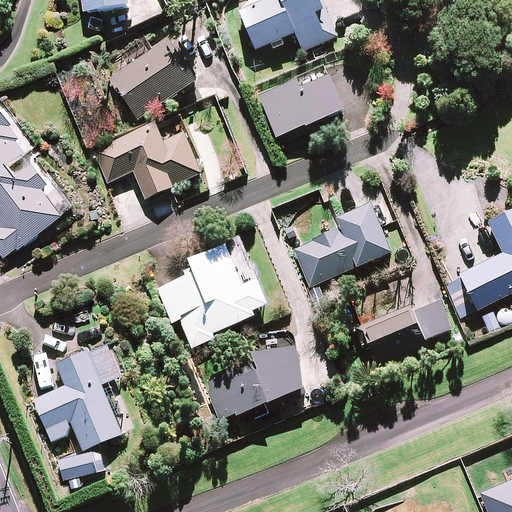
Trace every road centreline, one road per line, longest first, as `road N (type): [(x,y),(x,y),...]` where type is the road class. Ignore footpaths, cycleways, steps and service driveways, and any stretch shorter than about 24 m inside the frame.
road 1 (residential): [(378,141),(0,299)]
road 2 (residential): [(511,380),(175,511)]
